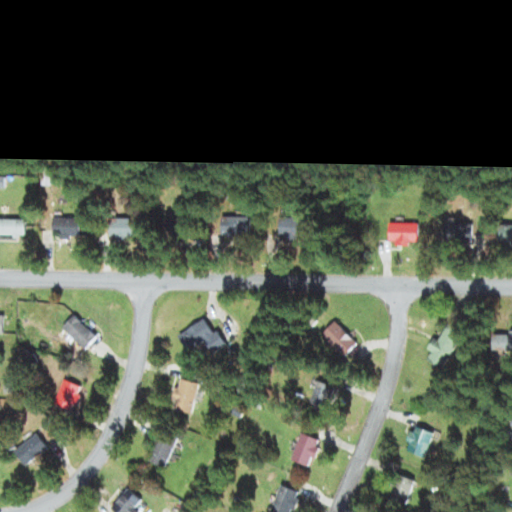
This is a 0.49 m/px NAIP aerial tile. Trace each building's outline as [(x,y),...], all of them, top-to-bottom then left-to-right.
[(220,218),(220,238),(249,238),(249,218),(220,218)] [(77,219),(50,219),(50,238),(77,238),(77,219)] [(304,219),(277,219),(277,241),(304,241),(304,219)] [(0,237),(24,238),(24,220),(0,220),(0,237)] [(107,240),(132,240),(132,220),(107,220),(107,240)] [(197,220),(159,220),(159,241),(197,241),(197,220)] [(417,225),(387,225),(387,245),(417,245),(417,225)] [(472,225),(445,225),(445,243),(472,243),(472,225)] [(511,225),(498,226),(498,245),(511,245),(511,225)] [(83,350),(94,339),(72,316),(60,328),(83,350)] [(176,336),(187,353),(203,343),(210,355),(224,346),(215,331),(211,333),(203,320),(176,336)] [(355,344),(332,322),(319,335),(342,357),(355,344)] [(461,332),(442,323),(425,362),(444,370),(461,332)] [(491,353),(511,352),(511,335),(491,335),(491,353)] [(305,408),(324,416),(336,387),(317,379),(305,408)] [(52,406),(71,413),(80,388),(61,381),(52,406)] [(171,412),(192,415),(196,384),(176,381),(171,412)] [(406,449),(418,458),(434,440),(417,425),(404,440),(409,445),(406,449)] [(162,469),(176,438),(158,430),(144,461),(162,469)] [(288,460),(307,468),(318,442),(300,434),(288,460)] [(46,451),(36,436),(12,450),(21,466),(46,451)] [(414,482),(396,475),(387,501),(406,507),(414,482)] [(269,511),(290,511),(298,494),(279,486),(268,511),(269,511)] [(135,511),(133,510),(140,501),(127,489),(110,509),(113,511),(135,511)]
